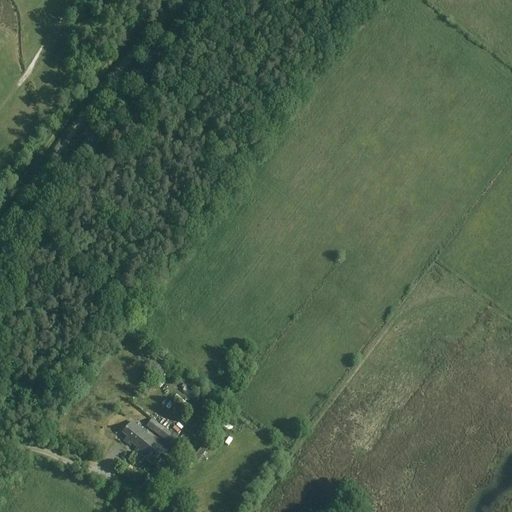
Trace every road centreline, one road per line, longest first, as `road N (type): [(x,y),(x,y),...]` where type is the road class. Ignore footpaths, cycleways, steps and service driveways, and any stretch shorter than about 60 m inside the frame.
road 1 (track): [(254,511),(410,305),(448,295),(511,324)]
road 2 (tertiary): [(201,0),(0,262)]
road 3 (track): [(176,511),(47,453),(0,453)]
road 4 (track): [(134,87),(248,169)]
